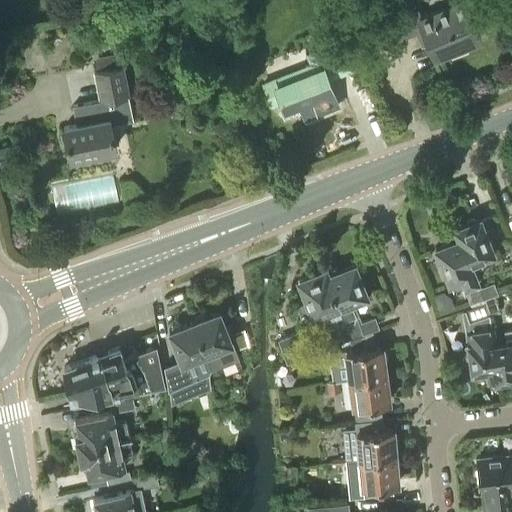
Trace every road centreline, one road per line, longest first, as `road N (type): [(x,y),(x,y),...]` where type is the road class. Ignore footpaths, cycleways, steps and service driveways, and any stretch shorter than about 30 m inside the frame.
road 1 (secondary): [(15,311),(368,179)]
road 2 (residential): [(434,425),(421,317),(368,179)]
road 3 (secondary): [(368,179),(511,120)]
